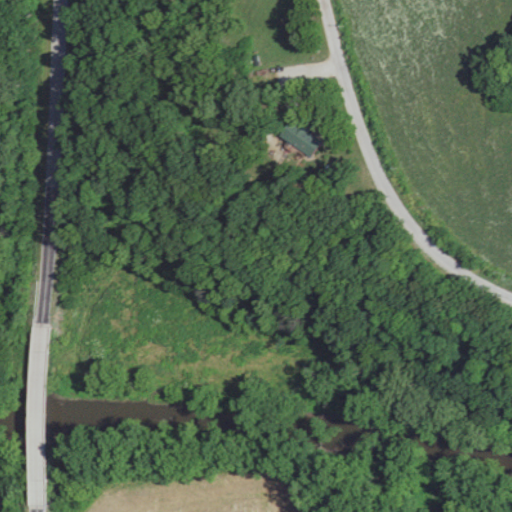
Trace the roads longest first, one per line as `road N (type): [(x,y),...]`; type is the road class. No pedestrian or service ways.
road 1 (residential): [(511,295),(451,260),(395,199),(343,82),(325,0)]
road 2 (secondary): [(43,332),(61,0)]
road 3 (secondary): [(37,501),(43,332)]
